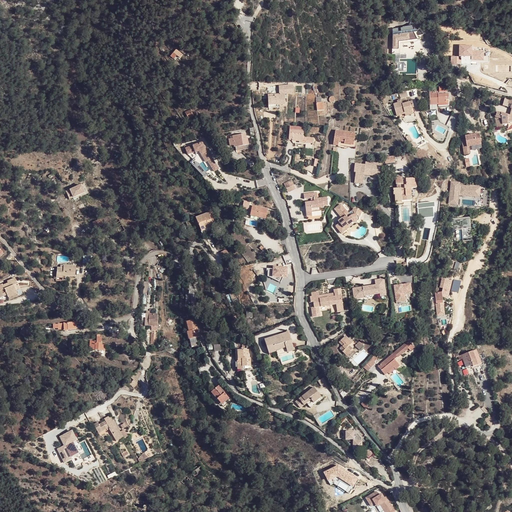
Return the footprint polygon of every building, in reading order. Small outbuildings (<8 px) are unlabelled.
[(399,31),(393,32),(393,35),(392,56),(399,57),(399,45),(413,43),(414,46),(417,57),(424,54),(420,44),(418,39),(420,39),(420,38),(423,37),(420,32),(415,33),(412,26),(405,30),(406,34),(399,34),(399,31)] [(175,49),(172,52),(176,55),(179,57),(182,54),(175,49)] [(456,64),(461,65),(461,58),(451,57),(451,66),(456,66),(456,64)] [(438,103),(448,103),(448,96),(438,96),(438,93),(430,93),(430,105),(438,105),(438,103)] [(269,106),(277,105),(285,105),(284,94),(276,94),(276,97),(268,98),(269,106)] [(405,113),(415,111),(413,103),(405,105),(402,106),(402,104),(401,102),(397,103),(398,105),(394,106),(397,118),(406,115),(405,113)] [(190,110),(185,112),(188,119),(194,116),(190,110)] [(511,113),(511,115),(498,111),(496,119),(498,130),(504,129),(503,127),(509,126),(508,124),(511,123),(511,113)] [(290,127),(289,141),(299,142),(299,143),(303,143),(304,128),(290,127)] [(334,146),(355,148),(356,143),(354,142),(355,134),(335,132),(334,146)] [(476,140),(462,142),(463,153),(476,151),(475,149),(481,148),(478,132),(475,133),(476,140)] [(233,145),(233,148),(248,146),(247,140),(246,140),(245,134),(232,136),(232,138),(227,139),(228,146),(233,145)] [(185,147),(188,154),(195,151),(195,152),(196,156),(193,159),(194,160),(199,163),(203,161),(207,167),(207,166),(210,169),(205,172),(208,175),(218,169),(212,158),(213,158),(208,150),(207,151),(202,142),(185,147)] [(365,166),(355,166),(355,175),(356,175),(357,185),(365,186),(365,176),(365,174),(374,174),(374,176),(381,177),(381,164),(365,163),(365,166)] [(396,202),(402,202),(402,200),(401,192),(405,192),(406,196),(412,196),(411,188),(416,188),(416,182),(414,182),(414,178),(404,178),(405,179),(401,180),(401,177),(395,178),(395,185),(398,185),(398,187),(400,186),(400,188),(393,189),(394,196),(395,196),(396,202)] [(292,181),(284,185),(288,193),(296,189),(292,181)] [(446,198),(457,199),(458,183),(448,182),(446,198)] [(65,190),(68,199),(84,193),(80,184),(65,190)] [(480,187),(461,185),(460,195),(479,197),(480,187)] [(405,192),(401,192),(402,200),(413,199),(412,196),(406,196),(405,192)] [(314,202),(311,202),(305,203),(307,217),(312,216),(312,213),(321,211),(320,208),(324,208),(324,206),(328,206),(327,198),(317,199),(317,193),(303,194),(304,199),(311,199),(313,198),(314,202)] [(335,209),(342,218),(343,218),(346,216),(343,212),(346,210),(341,204),(335,209)] [(251,206),(250,215),(265,218),(267,209),(251,206)] [(338,221),(339,223),(343,228),(347,225),(348,226),(354,222),(355,221),(356,221),(356,220),(357,220),(358,219),(358,218),(358,217),(360,217),(364,213),(356,209),(353,212),(352,211),(349,213),(346,210),(343,212),(346,216),(343,218),(342,218),(338,221)] [(210,211),(195,218),(203,235),(210,232),(210,231),(217,228),(210,211)] [(471,240),(469,217),(453,218),(454,242),(471,240)] [(101,218),(93,220),(95,226),(103,224),(101,218)] [(111,221),(113,226),(116,233),(123,230),(119,219),(111,221)] [(335,226),(341,234),(345,231),(343,228),(339,223),(335,226)] [(110,235),(116,233),(113,226),(107,228),(110,235)] [(59,268),(55,268),(54,281),(58,281),(58,280),(65,280),(65,276),(73,276),(73,265),(62,265),(61,269),(59,268)] [(272,269),(267,269),(267,278),(287,278),(287,266),(272,266),(272,269)] [(0,285),(0,295),(4,295),(5,298),(15,294),(13,290),(17,288),(13,279),(12,278),(5,281),(6,282),(0,284),(0,285)] [(443,301),(443,297),(447,298),(451,281),(442,278),(438,293),(435,293),(436,302),(443,301)] [(385,291),(383,279),(374,281),(375,286),(353,289),(354,299),(364,298),(363,296),(380,293),(380,292),(385,291)] [(394,286),(396,303),(403,302),(402,294),(409,293),(412,293),(410,284),(394,286)] [(322,299),(322,296),(319,296),(312,297),(310,298),(310,303),(313,302),(314,307),(311,308),(313,317),(320,316),(319,311),(336,308),(337,312),(343,311),(340,289),(333,290),(334,297),(322,299)] [(402,294),(403,302),(410,301),(409,293),(402,294)] [(158,324),(158,312),(148,311),(148,324),(158,324)] [(195,320),(194,320),(185,322),(189,340),(195,338),(196,341),(200,340),(195,320)] [(78,321),(52,324),(52,327),(57,327),(57,328),(62,327),(62,329),(75,328),(74,323),(78,323),(78,321)] [(240,328),(237,321),(231,325),(233,330),(240,328)] [(276,356),(287,352),(286,349),(292,347),(287,332),(263,340),(268,354),(274,352),(276,356)] [(95,340),(89,340),(88,348),(97,349),(96,354),(103,355),(104,344),(100,344),(100,336),(95,336),(95,340)] [(345,355),(349,350),(347,348),(352,343),(345,336),(340,341),(344,345),(342,346),(339,349),(345,355)] [(410,351),(414,348),(409,342),(405,345),(404,344),(378,367),(385,375),(388,373),(393,368),(395,370),(399,366),(394,360),(397,358),(408,349),(410,351)] [(248,350),(238,350),(238,360),(236,360),(237,372),(242,372),(242,368),(250,368),(250,360),(248,360),(248,350)] [(461,355),(462,359),(465,368),(472,365),(472,367),(481,364),(476,350),(461,355)] [(377,359),(373,356),(366,364),(371,368),(375,363),(374,362),(377,359)] [(131,374),(125,380),(132,386),(137,379),(131,374)] [(211,394),(214,398),(216,397),(220,401),(227,396),(219,385),(211,391),(212,393),(211,394)] [(313,387),(294,401),(299,407),(305,402),(310,407),(322,398),(313,387)] [(476,420),(488,414),(484,405),(471,411),(476,420)] [(101,429),(103,428),(106,426),(107,427),(113,440),(121,437),(118,432),(115,425),(116,425),(113,419),(112,419),(110,417),(109,417),(108,415),(103,416),(104,419),(98,422),(101,429)] [(96,420),(92,422),(97,431),(101,429),(98,422),(96,420)] [(122,439),(126,436),(123,430),(118,432),(121,437),(122,439)] [(82,452),(72,431),(60,437),(64,446),(71,458),(82,452)] [(352,432),(345,432),(344,440),(352,440),(352,450),(360,450),(361,441),(360,441),(360,438),(357,434),(352,433),(352,432)] [(71,460),(71,458),(64,446),(57,449),(64,463),(71,460)] [(200,466),(191,472),(194,477),(202,470),(200,466)] [(381,494),(378,496),(376,492),(366,498),(370,505),(375,503),(378,506),(380,504),(386,501),(381,494)] [(395,511),(388,500),(380,504),(384,511),(395,511)]
